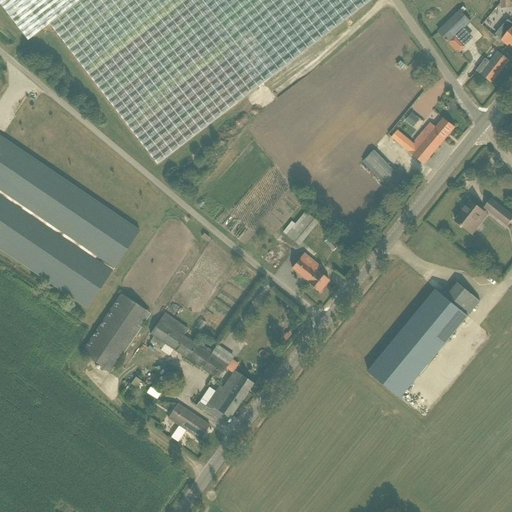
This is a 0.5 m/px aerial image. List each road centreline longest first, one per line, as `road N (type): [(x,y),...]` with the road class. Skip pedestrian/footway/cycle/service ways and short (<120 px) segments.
road 1 (residential): [(319,326),(0,54)]
road 2 (tertiary): [(319,326),(479,129)]
road 3 (tertiary): [(181,511),(319,326)]
road 4 (unclassified): [(479,129),(388,0)]
